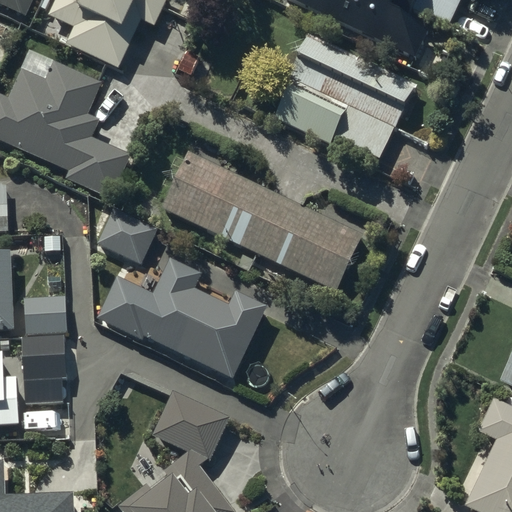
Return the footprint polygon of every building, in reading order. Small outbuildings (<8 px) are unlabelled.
[(0,0),(0,3),(27,16),(33,0),(0,0)] [(168,0),(56,0),(50,16),(76,27),(68,45),(121,69),(143,20),(157,26),(168,0)] [(298,0),(416,58),(433,24),(447,30),(462,0),(298,0)] [(416,85),(307,34),(269,114),(378,165),(416,85)] [(10,100),(0,95),(0,140),(71,172),(68,178),(111,197),(131,154),(94,137),(102,119),(89,113),(102,83),(56,62),(48,77),(25,67),(10,100)] [(365,234),(188,154),(163,209),(340,289),(365,234)] [(158,229),(114,208),(97,244),(141,265),(158,229)] [(0,331),(15,331),(12,251),(0,251),(0,331)] [(233,306),(164,273),(136,333),(234,378),(268,306),(239,292),(233,306)] [(25,401),(63,399),(63,380),(77,376),(74,340),(69,341),(66,295),(25,298),(27,337),(21,337),(25,401)] [(511,511),(511,407),(495,400),(480,432),(498,440),(468,505),(484,511),(511,511)] [(123,511),(235,511),(236,511),(191,453),(120,507),(123,511)] [(0,511),(73,511),(73,493),(6,497),(4,460),(0,459),(0,511)]
